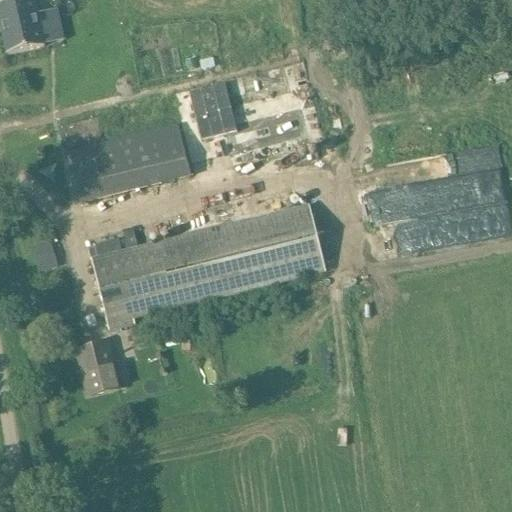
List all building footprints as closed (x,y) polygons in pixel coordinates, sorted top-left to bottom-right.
[(33,0),(28,0),(0,6),(0,23),(7,56),(44,48),(33,0)] [(172,96),(180,127),(189,166),(229,156),(232,168),(324,145),(304,63),(172,96)] [(189,166),(180,127),(68,155),(81,206),(192,178),(189,166)] [(36,152),(38,159),(45,157),(43,150),(36,152)] [(446,153),(446,170),(476,169),(476,172),(493,171),(492,151),(446,153)] [(365,196),(371,228),(503,201),(496,169),(365,196)] [(325,271),(310,210),(210,235),(175,244),(150,250),(97,263),(91,265),(106,325),(108,334),(135,327),(133,319),(325,271)] [(108,345),(76,353),(88,399),(119,392),(108,345)]
